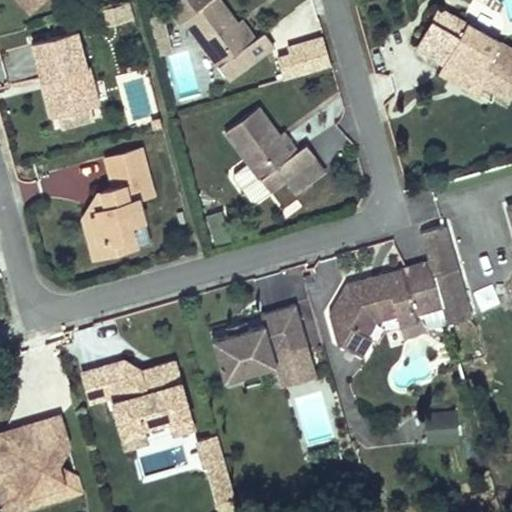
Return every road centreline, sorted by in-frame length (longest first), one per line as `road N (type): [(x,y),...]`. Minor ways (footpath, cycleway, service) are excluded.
road 1 (residential): [(333,0),(389,191),(387,212),(371,226),(56,306),(24,279),(0,181)]
road 2 (unknown): [(389,191),(511,167)]
